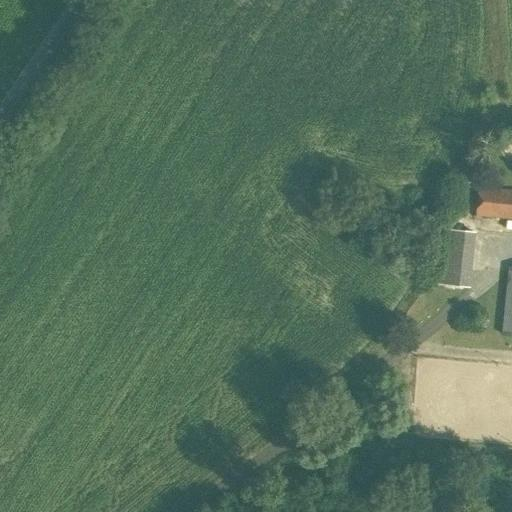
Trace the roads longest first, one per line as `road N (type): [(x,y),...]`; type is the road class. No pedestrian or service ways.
road 1 (track): [(199,511),(483,287),(497,263)]
road 2 (unclassified): [(0,109),(74,0)]
